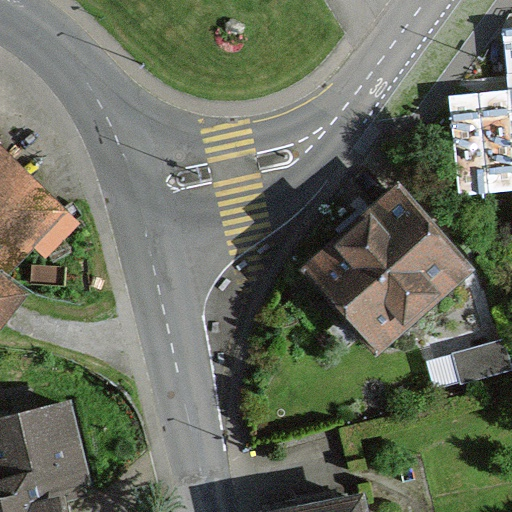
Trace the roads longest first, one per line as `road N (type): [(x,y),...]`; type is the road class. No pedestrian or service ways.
road 1 (residential): [(134,189),(291,151),(357,97),(428,0)]
road 2 (unclassified): [(213,511),(134,189)]
road 3 (unclassified): [(134,189),(100,96),(42,32),(0,6)]
